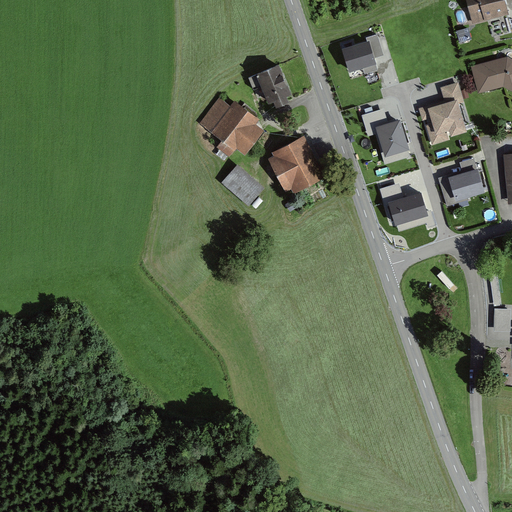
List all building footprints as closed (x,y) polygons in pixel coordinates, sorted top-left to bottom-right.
[(505,0),(467,0),(473,24),(489,20),(493,38),(511,33),(508,16),(510,16),(505,0)] [(367,36),(340,44),(348,69),(375,61),(367,36)] [(511,60),(507,58),(473,67),(479,93),(505,88),(511,90),(511,60)] [(280,65),(258,74),(270,103),(276,101),(278,106),(290,101),(288,97),(292,95),(280,65)] [(445,101),(419,108),(431,146),(450,140),(449,136),(466,131),(458,104),(463,102),(457,83),(441,88),(445,101)] [(230,105),(221,98),(201,123),(223,141),(219,147),(231,157),(238,148),(245,154),(264,131),(256,125),(260,120),(235,100),(230,105)] [(385,108),(368,112),(384,166),(412,158),(400,117),(388,120),(385,108)] [(277,158),(271,161),(288,193),(293,190),(294,194),(326,177),(304,136),(274,152),(277,158)] [(266,189),(238,166),(222,184),(250,207),(266,189)] [(480,168),(441,179),(448,206),(487,195),(480,168)] [(420,191),(390,200),(397,223),(427,213),(420,191)] [(511,307),(496,307),(495,330),(511,330),(511,307)]
